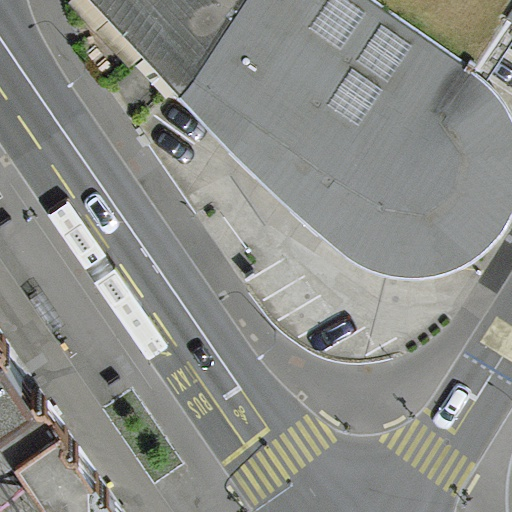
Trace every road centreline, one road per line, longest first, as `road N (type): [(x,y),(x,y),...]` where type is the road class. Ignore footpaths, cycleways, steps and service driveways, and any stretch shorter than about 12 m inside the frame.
road 1 (secondary): [(338,511),(287,455),(0,45)]
road 2 (residential): [(413,511),(511,353)]
